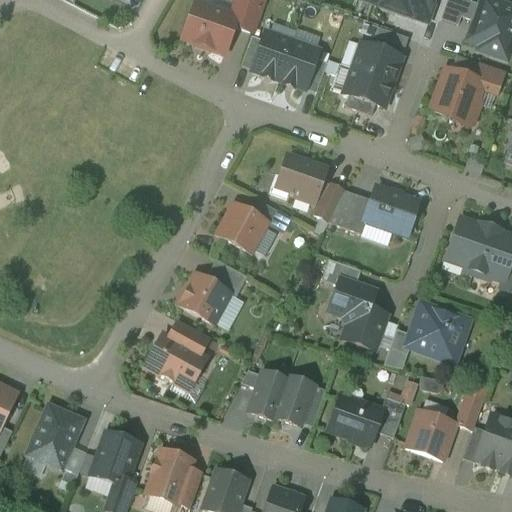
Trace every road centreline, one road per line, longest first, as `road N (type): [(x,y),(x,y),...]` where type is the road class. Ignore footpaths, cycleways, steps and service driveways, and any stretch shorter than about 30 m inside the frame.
road 1 (residential): [(89,394),(296,465),(511,510)]
road 2 (residential): [(89,394),(195,218),(210,168),(245,113)]
road 3 (residential): [(245,113),(388,157)]
road 4 (residential): [(245,113),(128,53)]
